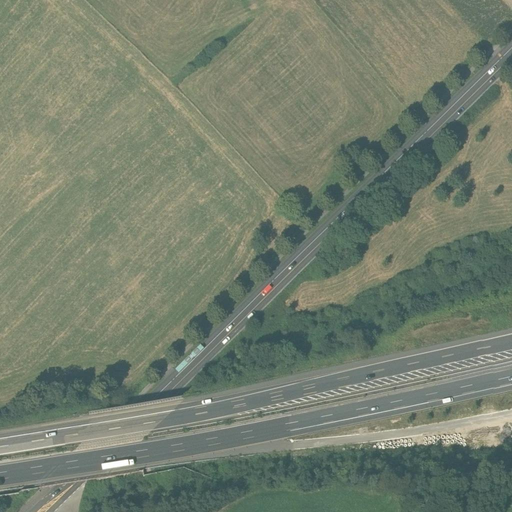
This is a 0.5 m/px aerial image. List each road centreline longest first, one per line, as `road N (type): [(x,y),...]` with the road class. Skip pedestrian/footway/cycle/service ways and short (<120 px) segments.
road 1 (secondary): [(511,53),(55,496)]
road 2 (motorway): [(511,339),(166,420),(0,447)]
road 3 (motorway): [(141,451),(511,374)]
road 4 (motorway): [(141,451),(276,447),(413,429)]
road 5 (motorway): [(0,473),(141,451)]
